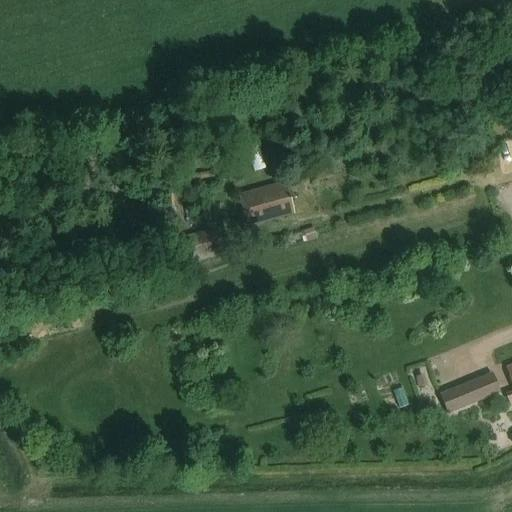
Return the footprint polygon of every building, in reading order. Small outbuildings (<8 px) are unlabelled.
[(207,111),(179,120),(185,136),(212,127),(207,111)] [(247,228),(293,216),(291,209),(292,209),(287,193),(284,185),(238,197),(247,228)] [(214,229),(185,237),(192,260),(221,251),(214,229)] [(317,241),(313,229),(303,232),(303,234),(285,239),(288,249),(306,243),(307,244),(317,241)] [(453,413),(498,395),(491,376),(445,394),(453,413)]
